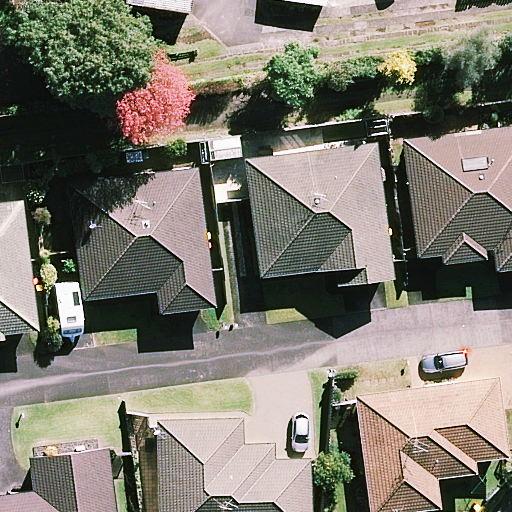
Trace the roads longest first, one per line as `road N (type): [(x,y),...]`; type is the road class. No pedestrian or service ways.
road 1 (residential): [(0,137),(511,65)]
road 2 (residential): [(0,383),(511,319)]
